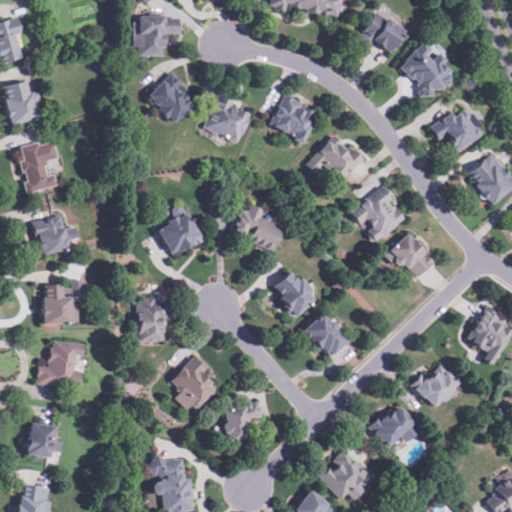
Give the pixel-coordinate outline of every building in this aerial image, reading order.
[(266,0),(266,5),(334,17),(337,0),(266,0)] [(400,26),(369,11),(352,45),(364,51),(369,41),(388,51),(400,26)] [(160,56),(161,34),(175,34),(175,16),(135,15),(134,55),(160,56)] [(0,61),(17,58),(12,35),(17,34),(14,18),(0,21),(0,61)] [(448,85),(442,79),(452,69),(424,42),(397,71),(417,89),(423,82),(438,96),(448,85)] [(168,124),(191,102),(165,75),(142,96),(168,124)] [(0,98),(6,124),(35,118),(27,80),(0,85),(0,98)] [(200,129),(234,143),(248,109),(213,95),(200,129)] [(265,126),(298,141),(313,111),(280,95),(265,126)] [(451,153),(479,135),(473,126),(476,124),(471,116),(467,118),(459,106),(427,127),(435,141),(441,137),(451,153)] [(358,159),(331,134),(305,161),(333,187),(358,159)] [(24,191),(53,186),(51,172),(45,173),(43,161),(54,159),(50,140),(15,147),(24,191)] [(511,185),(511,183),(488,153),(463,173),(487,204),(511,185)] [(347,209),(369,241),(401,219),(379,187),(347,209)] [(270,250),(279,225),(258,217),(261,210),(239,202),(227,234),(270,250)] [(167,255),(197,240),(184,212),(153,226),(167,255)] [(28,225),(38,256),(66,247),(57,216),(28,225)] [(430,261),(403,234),(384,252),(411,280),(430,261)] [(266,288),(290,315),(311,297),(288,270),(266,288)] [(38,285),(38,323),(74,323),(74,303),(68,303),(68,295),(59,295),(59,285),(38,285)] [(163,340),(164,298),(134,298),(134,339),(163,340)] [(510,324),(477,310),(464,341),(496,355),(510,324)] [(344,339),(318,312),(299,330),(325,357),(344,339)] [(45,366),(36,365),(33,381),(74,389),(82,346),(49,340),(45,366)] [(217,382),(189,355),(165,379),(192,406),(217,382)] [(409,384),(429,406),(455,382),(435,360),(409,384)] [(247,435),(244,419),(257,416),(253,400),(218,407),(224,440),(247,435)] [(416,427),(392,400),(365,425),(383,445),(396,433),(402,440),(416,427)] [(49,449),(55,449),(59,425),(26,421),(22,454),(47,457),(49,449)] [(337,499),(344,492),(350,499),(364,485),(357,478),(364,472),(341,449),(314,475),(337,499)] [(184,511),(184,475),(179,475),(179,456),(147,457),(148,471),(149,471),(150,492),(156,492),(156,511),(184,511)] [(491,511),(500,511),(511,504),(511,472),(480,493),(491,511)] [(44,511),(48,486),(18,481),(12,511),(44,511)] [(326,511),(330,508),(306,489),(288,511),(326,511)]
